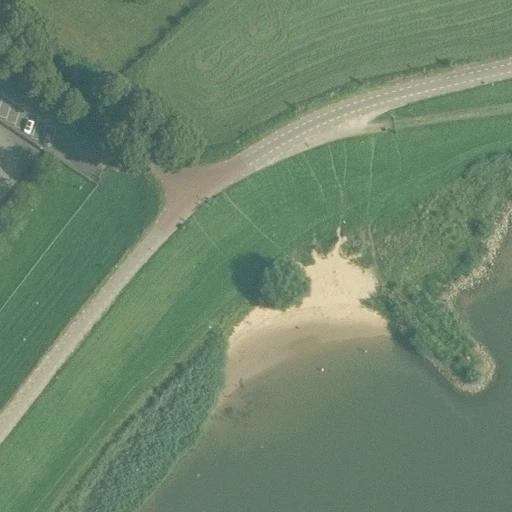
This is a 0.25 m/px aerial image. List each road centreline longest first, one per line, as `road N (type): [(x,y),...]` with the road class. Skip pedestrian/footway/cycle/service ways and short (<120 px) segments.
road 1 (tertiary): [(197,189),(365,104),(511,67)]
road 2 (unclassified): [(0,429),(197,189)]
road 3 (tertiary): [(197,189),(0,46)]
road 4 (track): [(297,134),(511,108)]
